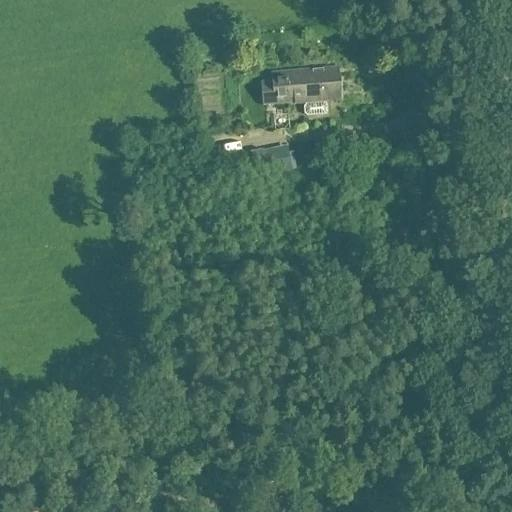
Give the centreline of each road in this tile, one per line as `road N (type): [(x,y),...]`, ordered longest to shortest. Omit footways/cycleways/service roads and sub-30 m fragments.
road 1 (unclassified): [(511,245),(488,0)]
road 2 (track): [(254,511),(200,504),(120,511)]
